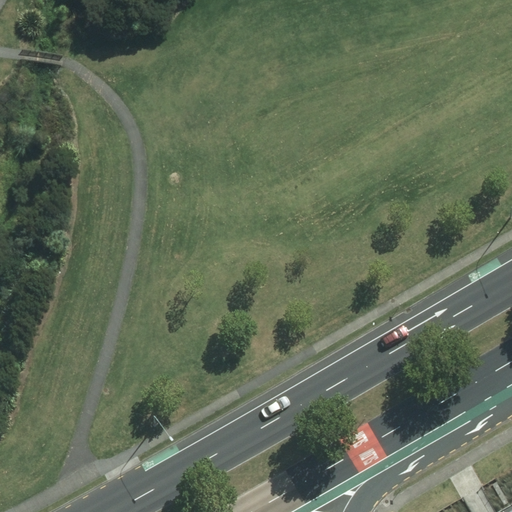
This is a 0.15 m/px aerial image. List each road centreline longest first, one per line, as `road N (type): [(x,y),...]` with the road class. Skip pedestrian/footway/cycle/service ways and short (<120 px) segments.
road 1 (primary): [(102,511),(511,278)]
road 2 (primary): [(511,376),(262,511)]
